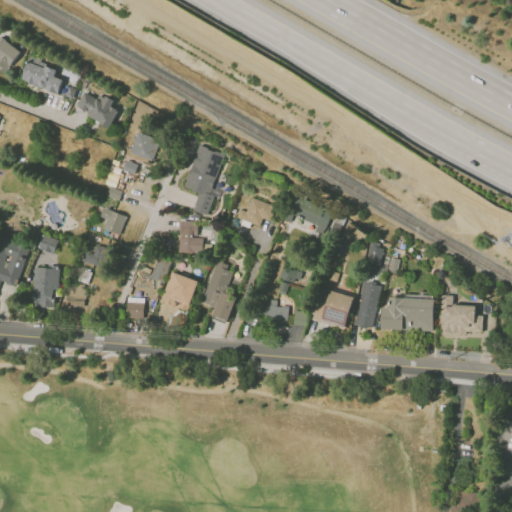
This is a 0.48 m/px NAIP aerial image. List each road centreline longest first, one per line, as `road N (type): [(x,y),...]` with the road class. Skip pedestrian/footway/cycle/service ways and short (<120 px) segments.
road 1 (track): [(8,0),(511,289)]
road 2 (residential): [(0,333),(511,374)]
road 3 (motorway): [(216,0),(437,127)]
road 4 (motorway): [(511,100),(330,0)]
